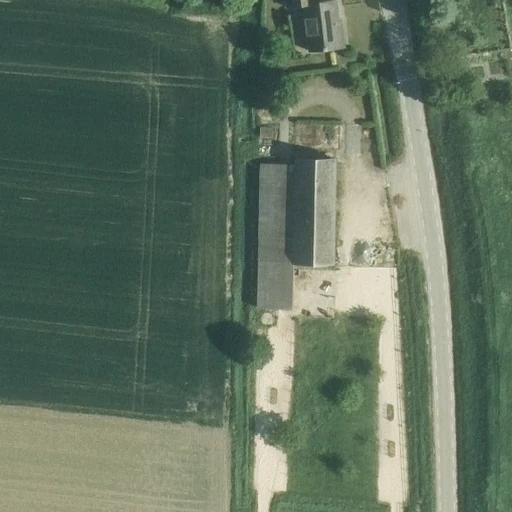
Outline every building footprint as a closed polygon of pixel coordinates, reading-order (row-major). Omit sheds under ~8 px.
[(305,6),(311,52),(346,48),(344,28),(342,28),(338,1),(320,3),(319,0),(287,0),(288,8),(305,6)] [(271,115),(260,115),(259,136),(271,136),(271,115)] [(298,158),(298,164),(265,163),(262,308),(295,308),(296,262),(336,262),(338,159),(298,158)] [(412,243),(372,241),(371,262),(411,263),(412,243)] [(317,264),(309,264),(309,300),(317,300),(317,264)] [(258,347),(258,355),(270,355),(270,347),(258,347)]
